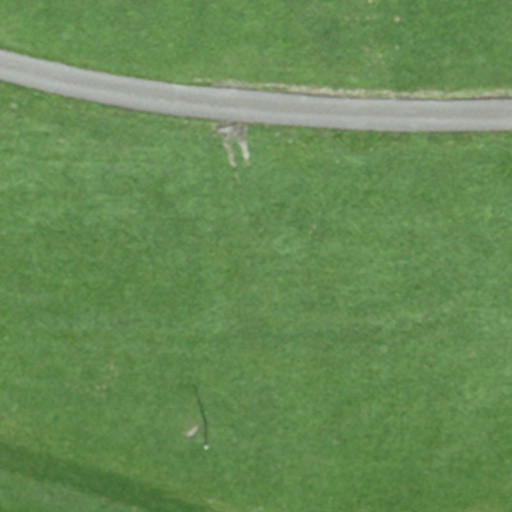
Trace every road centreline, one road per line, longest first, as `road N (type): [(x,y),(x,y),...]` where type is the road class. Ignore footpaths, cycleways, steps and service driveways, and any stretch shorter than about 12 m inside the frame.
road 1 (unclassified): [(0,63),(105,92),(270,112),(511,115)]
road 2 (track): [(175,511),(0,455)]
